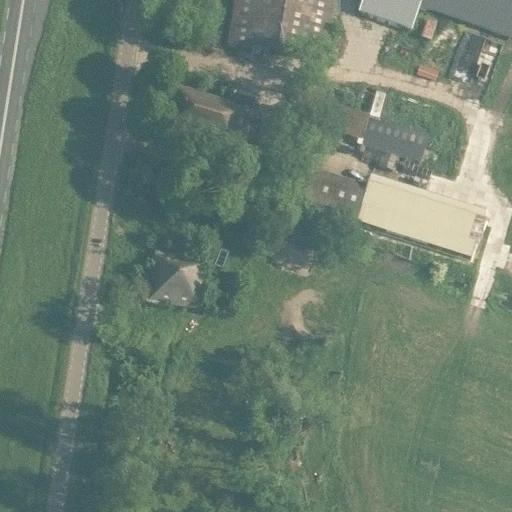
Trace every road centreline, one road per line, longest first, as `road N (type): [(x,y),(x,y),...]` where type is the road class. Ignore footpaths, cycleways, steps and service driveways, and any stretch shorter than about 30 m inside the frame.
road 1 (unclassified): [(58,511),(138,0)]
road 2 (track): [(511,262),(464,228),(482,136),(455,104),(396,82),(268,83)]
road 3 (primary): [(0,138),(21,0)]
